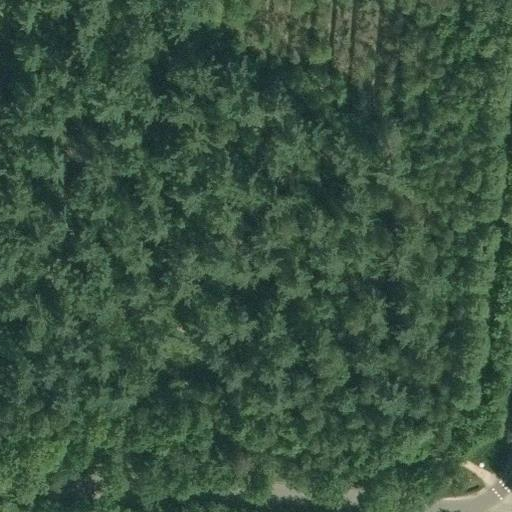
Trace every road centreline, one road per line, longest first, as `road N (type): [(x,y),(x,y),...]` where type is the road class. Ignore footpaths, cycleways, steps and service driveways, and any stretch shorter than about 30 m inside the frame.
road 1 (unknown): [(511,93),(483,356),(463,410),(429,419),(51,399),(0,385)]
road 2 (unclassified): [(0,483),(215,490),(449,511),(501,490)]
